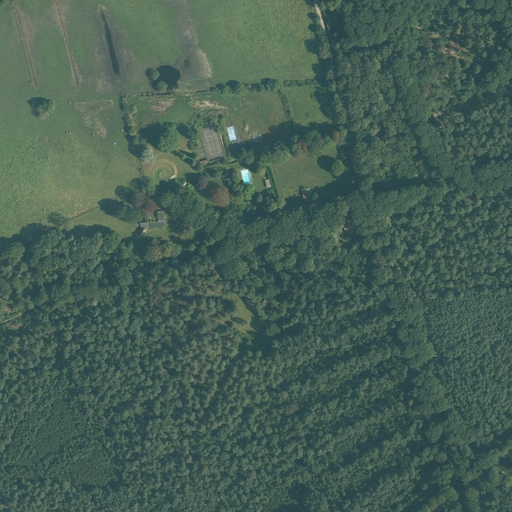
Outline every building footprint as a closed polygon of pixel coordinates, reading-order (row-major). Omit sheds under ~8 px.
[(302,190),(304,199),(311,198),(309,188),(302,190)] [(158,222),(140,223),(140,226),(141,227),(138,233),(143,236),(147,230),(148,230),(149,228),(165,227),(164,213),(164,211),(158,211),(158,214),(158,222)] [(348,229),(349,234),(354,232),(352,228),(354,227),(352,223),(351,223),(349,219),(345,220),(346,224),(344,225),(345,230),(348,229)] [(338,241),(333,224),(326,226),(332,243),(338,241)] [(265,300),(261,303),(267,309),(271,304),(269,303),(273,299),(265,291),(261,296),(265,300)]
